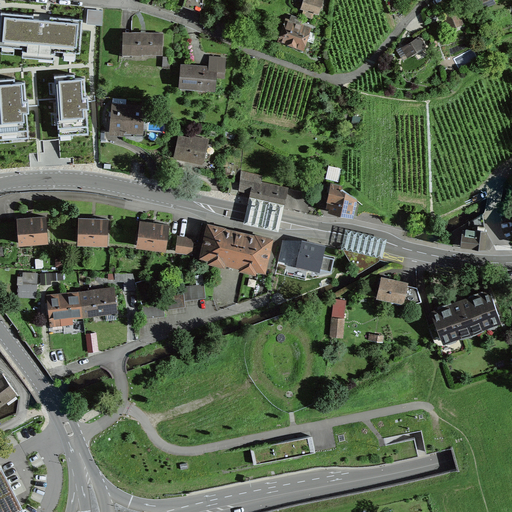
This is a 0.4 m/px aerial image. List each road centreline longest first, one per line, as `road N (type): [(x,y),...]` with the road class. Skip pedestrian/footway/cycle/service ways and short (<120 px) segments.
road 1 (primary): [(210,511),(511,441)]
road 2 (tertiary): [(330,231),(503,260)]
road 3 (residential): [(275,295),(113,353)]
road 4 (tertiary): [(0,184),(68,178),(170,195)]
road 5 (tertiary): [(170,195),(211,217),(276,233),(330,231)]
road 6 (tertiary): [(330,231),(170,195)]
road 7 (track): [(330,511),(474,479)]
road 8 (residential): [(72,437),(0,328)]
